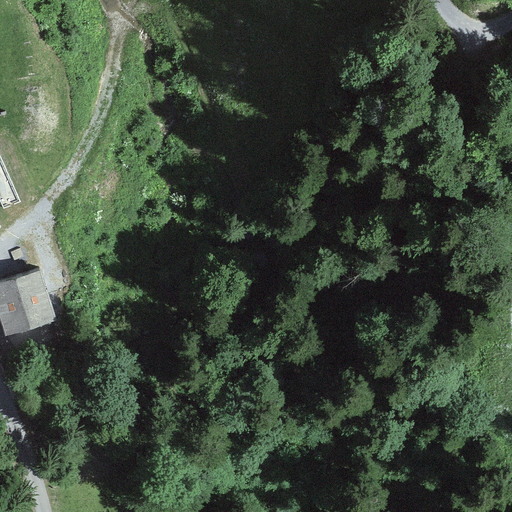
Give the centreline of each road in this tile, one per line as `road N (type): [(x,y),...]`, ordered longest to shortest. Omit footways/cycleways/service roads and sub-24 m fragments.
road 1 (track): [(0,245),(39,210),(102,115),(119,0)]
road 2 (track): [(44,511),(0,378)]
